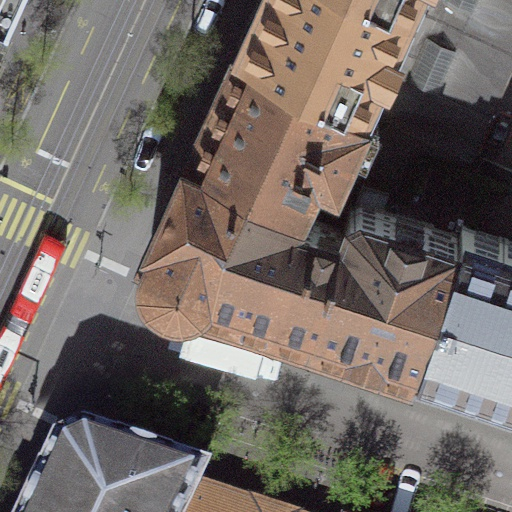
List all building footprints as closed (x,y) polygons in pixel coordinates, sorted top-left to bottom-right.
[(0,0),(0,13),(5,16),(12,0),(0,0)] [(243,43),(240,48),(243,49),(370,107),(415,7),(400,0),(265,0),(261,10),(258,9),(256,13),(259,14),(245,44),(243,43)] [(511,51),(511,0),(418,0),(415,7),(370,107),(369,110),(387,118),(466,154),(511,52),(511,51)] [(370,107),(243,49),(220,99),(197,148),(195,147),(192,152),(299,201),(302,199),(304,200),(319,167),(330,172),(340,168),(362,121),(381,130),(387,118),(369,110),(370,107)] [(312,329),(354,204),(350,206),(342,229),(297,214),(296,202),(299,201),(192,152),(190,156),(193,158),(183,180),(177,193),(174,192),(170,202),(172,203),(157,238),(154,237),(150,246),(154,248),(152,252),(150,257),(149,262),(149,268),(149,273),(151,277),(153,281),(156,285),(160,289),(164,291),(168,294),(173,295),(178,296),(183,295),(187,294),(192,292),(196,290),(197,290),(196,293),(206,297),(207,294),(232,302),(231,305),(241,308),(242,306),(267,314),(266,317),(277,320),(278,317),(303,326),(302,328),(311,332),(312,329)] [(360,201),(354,204),(312,329),(360,345),(419,364),(511,395),(511,242),(509,241),(509,240),(499,237),(499,238),(475,230),(475,229),(465,225),(461,224),(458,233),(360,201)] [(187,511),(202,482),(202,481),(166,469),(167,468),(121,453),(120,454),(84,441),(71,447),(58,453),(43,484),(42,484),(29,511),(187,511)] [(280,511),(250,502),(250,503),(202,487),(203,482),(202,482),(187,511),(280,511)]
